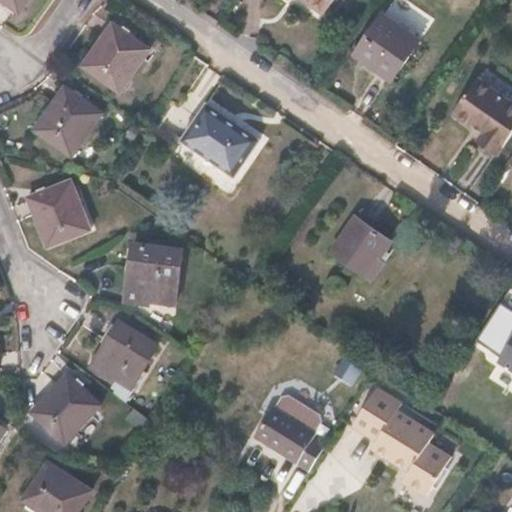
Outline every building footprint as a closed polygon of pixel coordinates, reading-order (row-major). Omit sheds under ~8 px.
[(1,0),(21,13),(29,0),(1,0)] [(306,0),(325,13),(334,0),(306,0)] [(357,54),(375,67),(384,73),(394,80),(420,41),(383,16),(357,54)] [(84,66),(121,92),(151,50),(114,23),(84,66)] [(499,155),(511,135),(511,100),(479,78),(455,113),(485,133),(479,141),(489,148),(499,155)] [(66,87),(36,130),(73,156),(103,113),(66,87)] [(234,121),(207,103),(182,140),(236,177),(261,140),(234,121)] [(30,197),(49,246),(92,230),(72,181),(30,197)] [(373,280),(385,263),(391,254),(386,251),(393,241),(375,229),(357,217),(333,251),(373,280)] [(184,250),(135,244),(128,298),(176,304),(184,250)] [(159,345),(123,323),(98,365),(133,387),(159,345)] [(511,338),(499,360),(511,367),(511,338)] [(69,374),(34,412),(67,442),(102,405),(69,374)] [(378,387),(354,426),(379,441),(374,448),(394,461),(411,471),(405,481),(429,496),(453,457),(430,443),(436,434),(399,410),(403,403),(378,387)] [(315,438),(318,433),(324,423),(281,396),(257,436),(284,454),(312,471),(328,445),(315,438)] [(50,462),(25,500),(43,511),(78,511),(92,491),(50,462)]
